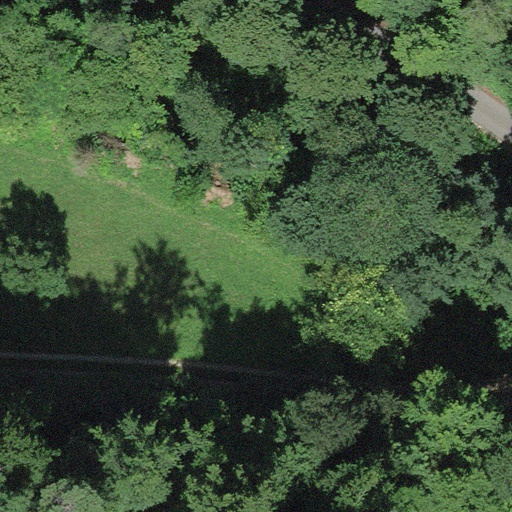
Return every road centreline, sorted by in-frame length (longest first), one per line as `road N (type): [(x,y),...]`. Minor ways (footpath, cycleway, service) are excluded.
road 1 (track): [(0,370),(250,377),(427,411)]
road 2 (unclassified): [(282,0),(447,90),(511,143)]
